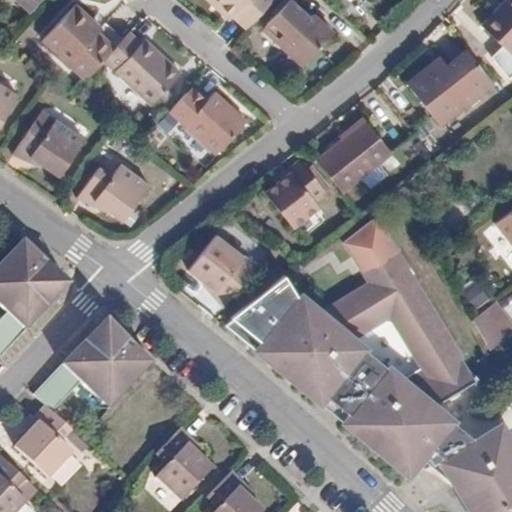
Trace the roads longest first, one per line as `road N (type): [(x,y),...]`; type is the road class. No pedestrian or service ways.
road 1 (residential): [(116,274),(340,455),(395,511)]
road 2 (residential): [(303,124),(116,274)]
road 3 (residential): [(303,124),(154,1)]
road 4 (residential): [(436,0),(303,124)]
road 5 (residential): [(116,274),(0,396)]
road 6 (residential): [(0,192),(116,274)]
